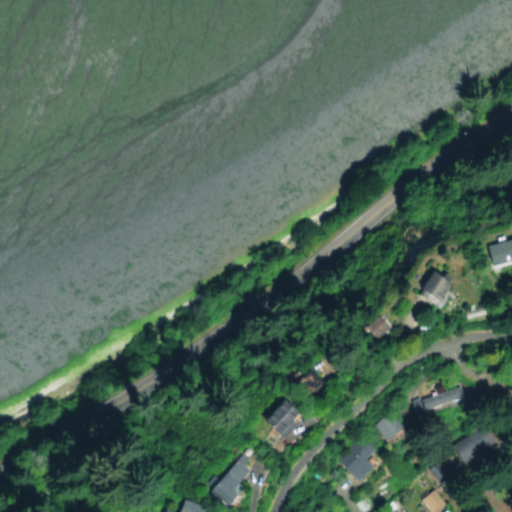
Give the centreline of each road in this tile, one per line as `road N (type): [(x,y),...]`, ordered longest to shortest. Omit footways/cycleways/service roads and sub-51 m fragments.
road 1 (tertiary): [(511,107),(251,310),(0,474)]
road 2 (residential): [(273,511),(320,440),(388,371),(438,346),(511,328)]
